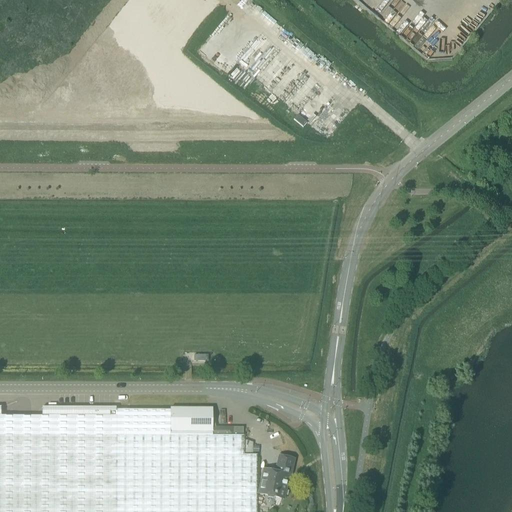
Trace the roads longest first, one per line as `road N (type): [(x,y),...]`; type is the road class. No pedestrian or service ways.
road 1 (tertiary): [(0,386),(231,389)]
road 2 (unknown): [(393,182),(361,233),(325,398)]
